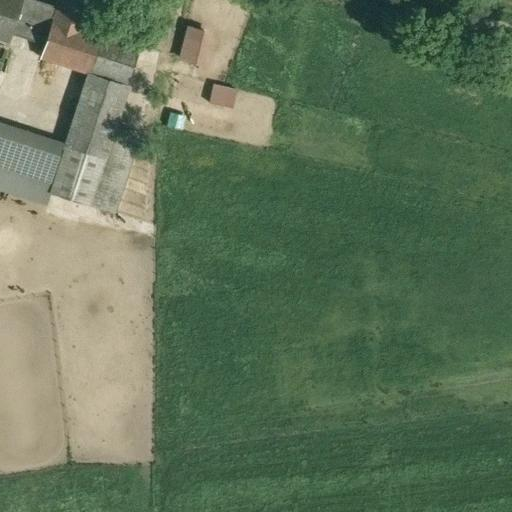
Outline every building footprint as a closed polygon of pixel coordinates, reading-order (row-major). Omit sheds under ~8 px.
[(0,0),(0,37),(9,40),(11,33),(21,0),(0,0)] [(57,5),(40,0),(21,0),(11,33),(45,44),(58,6),(57,5)] [(97,1),(94,0),(58,0),(57,5),(58,6),(45,44),(42,56),(91,72),(129,84),(141,46),(88,29),(97,1)] [(204,65),(211,30),(184,25),(177,60),(204,65)] [(91,72),(52,192),(90,204),(129,84),(91,72)] [(212,80),(192,77),(191,84),(169,80),(164,111),(206,118),(212,80)] [(65,142),(0,121),(0,164),(52,181),(65,142)]
